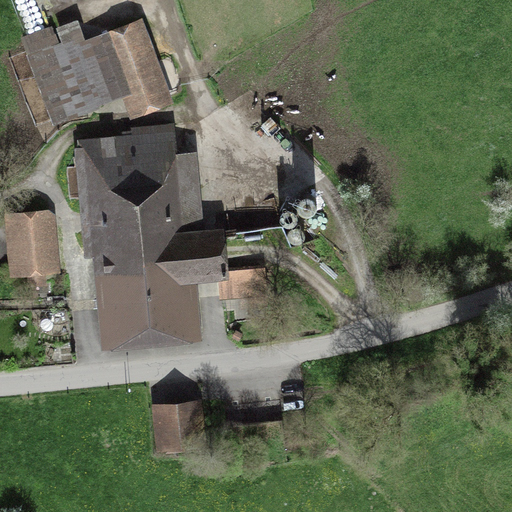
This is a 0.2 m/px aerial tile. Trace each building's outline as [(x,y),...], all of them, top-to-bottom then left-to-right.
[(172,103),(139,23),(99,40),(123,98),(132,120),(172,103)] [(123,98),(99,40),(85,46),(76,24),(21,47),(54,126),(123,98)] [(171,137),(77,144),(87,261),(111,259),(117,334),(186,329),(181,274),(223,270),(220,234),(179,237),(171,137)] [(314,203),(312,202),(309,201),(306,201),(303,202),(301,203),(299,206),(298,209),(298,212),(300,215),(302,217),(305,219),(308,219),(311,219),(314,217),(316,214),(317,212),(317,209),(316,206),(314,203)] [(282,226),(284,227),(287,228),(289,229),(292,228),(294,226),(296,224),(297,222),(297,219),(296,217),(294,215),(292,213),(289,212),(287,213),(284,214),(282,216),(281,218),(281,221),(281,223),(282,226)] [(48,221),(12,223),(16,271),(52,268),(48,221)] [(291,245),(293,246),(295,247),(298,248),(300,247),(302,246),(304,243),(305,241),(305,238),(304,236),(302,234),(300,232),(297,232),(295,232),(292,233),(290,235),(289,237),(289,240),(289,242),(291,245)] [(190,404),(164,407),(167,440),(193,437),(190,404)] [(282,430),(228,436),(235,500),(290,493),(282,430)]
